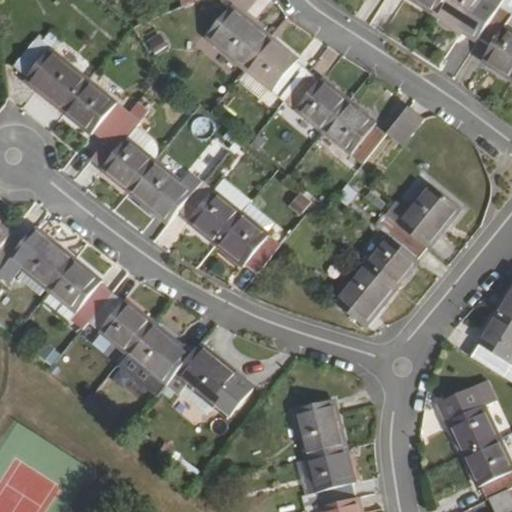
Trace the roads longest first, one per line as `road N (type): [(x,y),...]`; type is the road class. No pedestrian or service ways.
road 1 (residential): [(14,157),(158,275),(249,327),(400,371)]
road 2 (residential): [(303,0),(511,146)]
road 3 (residential): [(511,227),(400,371)]
road 4 (residential): [(400,371),(405,511)]
